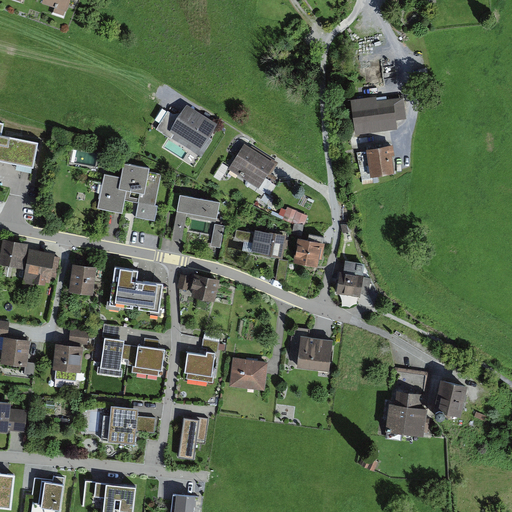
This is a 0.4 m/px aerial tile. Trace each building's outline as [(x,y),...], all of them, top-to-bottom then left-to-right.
[(72,0),(46,0),(45,2),(57,6),(55,15),(66,18),(72,0)] [(380,97),(353,100),(358,135),(400,129),(399,119),(409,118),(406,98),(380,101),(380,97)] [(219,124),(190,106),(181,119),(173,132),(202,150),(211,137),(219,124)] [(181,119),(170,112),(160,129),(204,157),(215,140),(211,137),(202,150),(173,132),(181,119)] [(6,123),(0,122),(0,160),(19,164),(18,170),(32,173),(33,168),(36,168),(41,143),(4,136),(6,123)] [(277,162),(247,143),(231,168),(260,186),(262,187),(268,178),(277,162)] [(396,145),(354,152),(359,181),(401,173),(396,145)] [(123,177),(107,173),(100,207),(124,212),(127,199),(141,202),(138,214),(155,218),(164,173),(151,171),(152,166),(126,161),(123,177)] [(260,186),(258,190),(274,199),(282,186),(268,178),(262,187),(260,186)] [(223,201),(183,193),(180,210),(220,217),(223,201)] [(311,215),(290,208),(286,218),(307,226),(311,215)] [(174,239),(184,241),(188,216),(219,222),(220,217),(180,210),(174,239)] [(227,226),(218,224),(214,245),(223,247),(227,226)] [(290,234),(258,229),(257,232),(239,229),(234,254),(242,256),(244,247),(255,249),(255,251),(286,256),(290,234)] [(311,239),(301,237),(296,261),(320,266),(321,258),(325,259),(328,242),(326,242),(327,236),(312,233),(311,239)] [(29,244),(5,239),(1,262),(25,267),(29,244)] [(62,255),(32,249),(25,284),(36,286),(37,282),(47,284),(48,280),(52,281),(53,277),(58,278),(62,255)] [(346,272),(342,271),(339,293),(363,297),(363,293),(371,295),(374,278),(366,277),(368,265),(348,262),(346,272)] [(99,266),(75,263),(71,290),(78,291),(78,294),(87,296),(88,293),(95,294),(99,266)] [(142,267),(116,263),(111,299),(108,298),(107,309),(122,311),(123,307),(152,310),(151,316),(165,317),(167,306),(164,306),(168,281),(141,277),(142,267)] [(217,301),(222,279),(197,273),(194,287),(195,288),(194,295),(217,301)] [(194,276),(183,274),(180,287),(191,289),(194,276)] [(0,333),(9,335),(11,322),(0,320),(0,333)] [(298,327),(297,335),(294,334),(290,364),(320,368),(321,366),(331,367),(335,340),(312,336),(313,329),(298,327)] [(92,330),(73,328),(72,339),(91,341),(92,330)] [(33,339),(6,336),(3,362),(30,366),(33,339)] [(126,340),(107,337),(103,367),(122,369),(124,358),(126,344),(126,340)] [(146,346),(141,345),(140,346),(138,365),(162,368),(164,369),(167,348),(161,348),(162,340),(148,338),(146,346)] [(222,342),(206,338),(205,348),(210,348),(209,351),(218,352),(220,352),(222,342)] [(85,346),(58,343),(55,368),(58,369),(57,378),(78,380),(79,370),(82,371),(85,346)] [(134,371),(161,375),(162,368),(138,365),(140,346),(126,344),(124,358),(131,359),(130,364),(135,365),(134,371)] [(209,355),(190,352),(187,371),(190,372),(214,375),(218,352),(209,351),(209,355)] [(271,362),(236,357),(232,385),(268,390),(271,362)] [(102,373),(124,375),(125,369),(122,369),(103,367),(102,373)] [(431,372),(399,368),(396,389),(400,389),(429,393),(431,372)] [(190,372),(189,378),(216,382),(217,375),(214,375),(190,372)] [(471,384),(444,378),(437,409),(439,410),(438,413),(440,416),(443,417),(445,417),(448,415),(448,412),(464,415),(471,384)] [(400,389),(398,402),(427,406),(429,393),(400,389)] [(13,402),(0,400),(0,430),(10,432),(10,429),(28,431),(30,412),(18,411),(18,409),(12,408),(13,402)] [(398,402),(392,401),(387,437),(416,441),(417,434),(426,436),(427,431),(430,432),(432,417),(429,417),(430,406),(427,406),(398,402)] [(511,414),(511,406),(503,402),(496,414),(508,421),(511,414)] [(144,412),(121,409),(120,417),(112,416),(109,434),(140,438),(142,426),(143,416),(144,412)] [(214,412),(194,410),(194,416),(204,417),(202,433),(212,434),(214,412)] [(194,416),(182,414),(177,455),(198,457),(202,433),(204,417),(194,416)] [(155,428),(156,418),(143,416),(142,426),(155,428)] [(380,461),(366,455),(362,463),(376,470),(380,461)] [(19,475),(0,473),(0,505),(16,508),(19,475)] [(53,480),(43,479),(41,495),(51,496),(53,480)] [(63,481),(53,480),(51,496),(50,509),(68,511),(71,482),(63,481)] [(115,484),(112,504),(126,505),(126,496),(119,496),(120,484),(115,484)] [(128,485),(120,484),(119,496),(126,496),(128,485)] [(147,507),(150,487),(128,485),(126,496),(126,505),(125,511),(134,511),(135,499),(139,499),(138,506),(147,507)] [(194,511),(197,496),(177,494),(175,511),(194,511)] [(124,511),(146,511),(147,507),(138,506),(139,499),(135,499),(134,511),(125,511),(124,511)]
